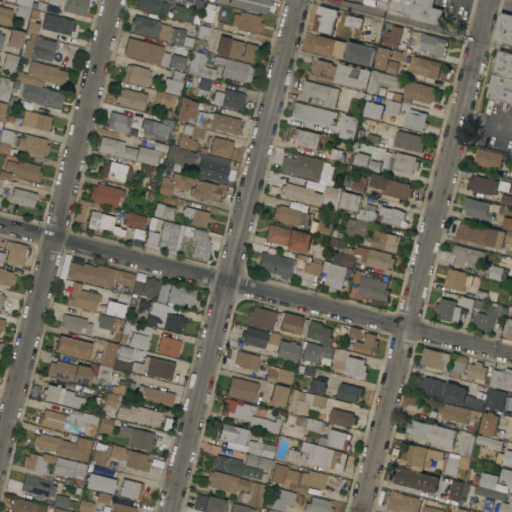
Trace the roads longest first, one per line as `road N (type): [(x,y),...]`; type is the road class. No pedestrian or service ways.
road 1 (residential): [(0,224),(511,354)]
road 2 (residential): [(299,0),(170,511)]
road 3 (residential): [(486,0),(359,511)]
road 4 (residential): [(114,0),(0,451)]
